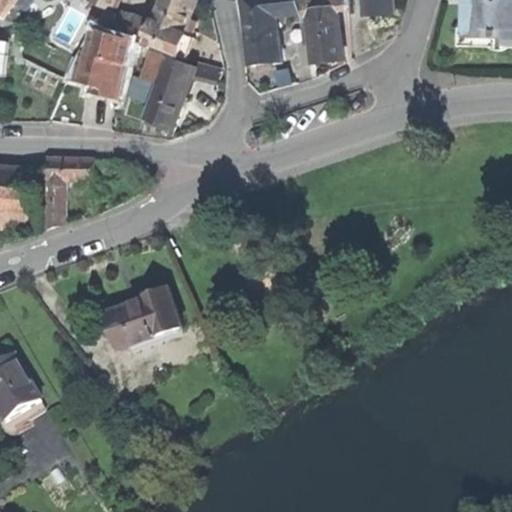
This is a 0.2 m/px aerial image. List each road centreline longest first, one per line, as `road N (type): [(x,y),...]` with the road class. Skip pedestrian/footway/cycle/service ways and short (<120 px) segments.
road 1 (residential): [(0,271),(227,179)]
road 2 (residential): [(227,179),(161,156),(0,147)]
road 3 (residential): [(227,179),(406,113)]
road 4 (residential): [(225,0),(235,72),(227,179)]
